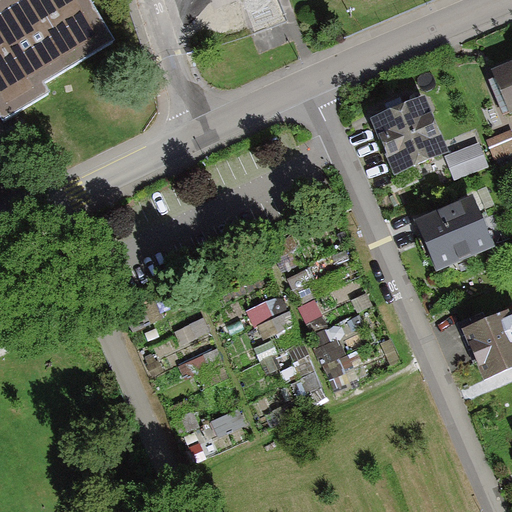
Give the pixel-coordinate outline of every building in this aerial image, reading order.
[(111,43),(84,0),(0,0),(0,122),(44,96),(38,87),(111,43)] [(511,62),(489,72),(507,114),(511,111),(511,62)] [(416,97),(368,117),(390,171),(439,151),(416,97)] [(511,140),(509,133),(486,142),(495,165),(511,158),(511,140)] [(467,197),(412,222),(433,268),(488,243),(467,197)] [(511,311),(462,329),(480,381),(511,369),(511,311)]
